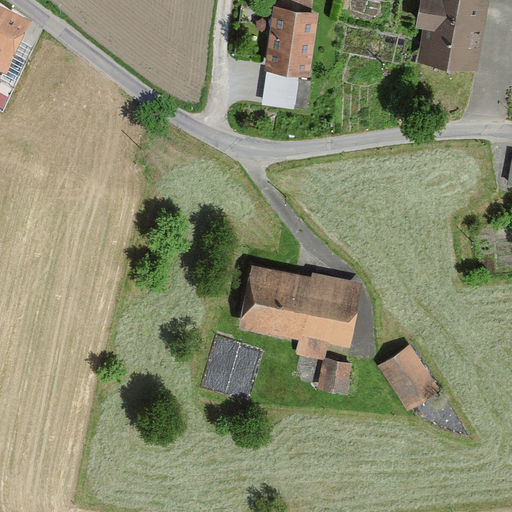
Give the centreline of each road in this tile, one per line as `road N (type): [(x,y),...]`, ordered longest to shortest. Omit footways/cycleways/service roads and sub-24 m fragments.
road 1 (unclassified): [(21,0),(162,106),(224,141),(269,151),(511,131)]
road 2 (unknown): [(203,131),(218,101),(232,0)]
